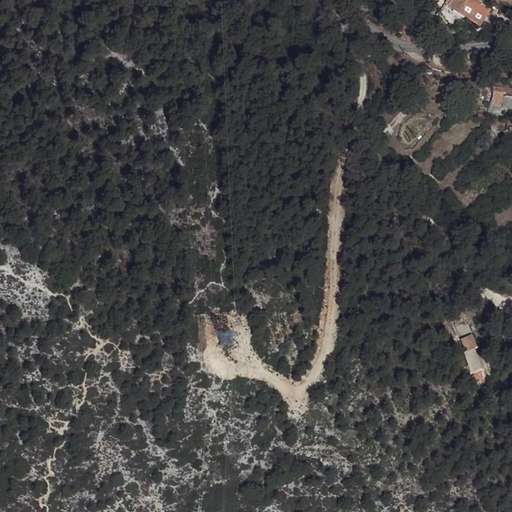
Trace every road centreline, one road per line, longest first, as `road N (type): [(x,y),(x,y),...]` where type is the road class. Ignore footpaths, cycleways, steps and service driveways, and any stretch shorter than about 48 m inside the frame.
road 1 (unclassified): [(344,14),(373,168),(511,322)]
road 2 (track): [(259,373),(292,391),(319,365),(331,309),(334,201),(363,134)]
road 3 (unclassified): [(511,41),(405,48),(344,14)]
